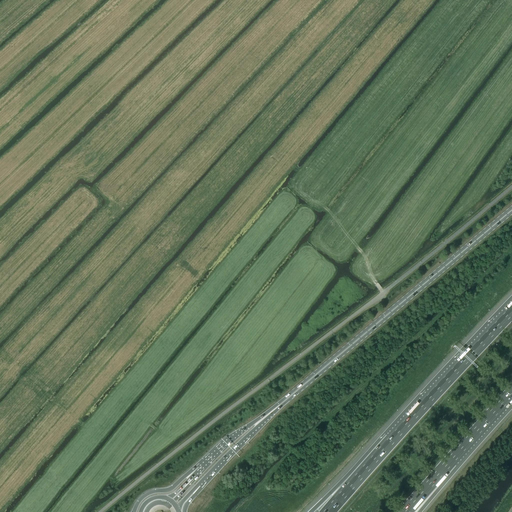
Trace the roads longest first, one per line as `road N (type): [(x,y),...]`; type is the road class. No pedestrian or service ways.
road 1 (primary): [(511,210),(279,405)]
road 2 (motorway): [(511,310),(391,439)]
